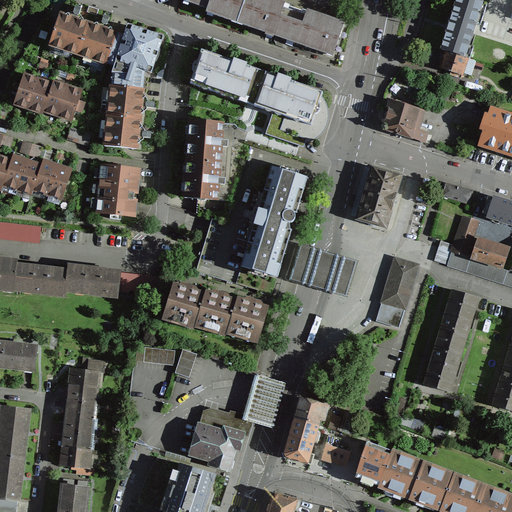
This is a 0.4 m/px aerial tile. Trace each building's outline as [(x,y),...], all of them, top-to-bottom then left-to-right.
[(185,0),(208,8),(207,12),(267,33),(266,34),(274,37),(275,35),(333,55),(344,24),(308,11),(306,15),(284,7),(285,4),(273,0),(185,0)] [(480,10),(483,0),(457,0),(457,3),(480,10)] [(466,57),(480,10),(457,3),(442,50),(446,51),(466,57)] [(64,15),(60,14),(50,45),(107,64),(108,63),(118,34),(118,33),(112,31),(109,24),(107,24),(109,17),(103,15),(101,22),(99,21),(92,24),(82,21),(80,15),(78,14),(81,8),(74,5),(72,12),(71,12),(64,15)] [(89,6),(87,12),(97,16),(100,9),(89,6)] [(128,25),(124,36),(118,34),(108,63),(115,66),(117,62),(144,71),(152,73),(164,37),(128,25)] [(323,92),(202,50),(198,61),(196,62),(194,63),(193,65),(193,66),(193,67),(193,69),(193,71),(194,73),(190,83),(273,112),(265,134),(301,146),(303,145),(304,144),(306,143),(306,141),(307,139),(310,138),(312,137),(314,136),(317,134),(319,132),(319,130),(319,128),(319,124),(320,121),(321,117),(323,115),(325,113),(325,110),(324,108),(323,104),(322,102),(320,101),(323,92)] [(446,51),(441,68),(449,71),(448,74),(461,79),(466,65),(471,67),(473,59),(466,57),(446,51)] [(114,74),(112,85),(143,88),(144,71),(117,62),(115,66),(112,73),(114,74)] [(28,109),(38,79),(24,75),(20,84),(15,83),(12,92),(17,94),(14,104),(28,109)] [(53,84),(38,79),(28,109),(43,114),(44,111),(53,84)] [(68,86),(54,82),(53,84),(44,111),(58,116),(68,86)] [(137,149),(144,89),(143,88),(112,85),(111,85),(105,146),(137,149)] [(453,87),(447,85),(442,98),(449,100),(453,87)] [(82,91),(68,86),(58,116),(73,120),(76,111),(82,113),(85,103),(79,101),(82,91)] [(461,90),(455,88),(451,99),(457,101),(461,90)] [(425,111),(392,100),(382,128),(411,138),(411,137),(425,142),(428,133),(419,129),(425,111)] [(8,109),(2,107),(0,113),(0,117),(5,119),(8,109)] [(511,115),(491,109),(489,116),(486,115),(481,128),(484,130),(480,144),(511,155),(511,115)] [(222,139),(223,123),(212,122),(212,120),(204,120),(204,122),(191,121),(185,198),(198,198),(198,200),(206,201),(207,199),(217,200),(218,184),(226,185),(226,178),(219,177),(222,146),(228,147),(229,139),(222,139)] [(73,141),(77,129),(71,128),(67,139),(73,141)] [(92,134),(77,129),(73,141),(88,146),(92,134)] [(446,144),(449,135),(444,133),(441,143),(446,144)] [(446,144),(444,149),(459,154),(464,138),(450,133),(449,135),(446,144)] [(13,138),(7,136),(3,147),(9,149),(13,138)] [(26,154),(30,143),(24,141),(20,152),(26,154)] [(43,160),(47,149),(36,145),(32,156),(43,160)] [(47,149),(43,160),(49,162),(53,150),(47,149)] [(11,160),(0,156),(0,188),(2,189),(3,185),(11,160)] [(27,160),(13,156),(11,160),(3,185),(18,190),(27,160)] [(76,158),(72,170),(78,172),(82,160),(76,158)] [(33,190),(42,165),(27,160),(18,190),(32,194),(33,190)] [(43,160),(42,165),(33,190),(48,194),(57,165),(49,162),(43,160)] [(82,160),(78,172),(84,174),(88,162),(82,160)] [(72,170),(57,165),(48,194),(63,199),(72,170)] [(137,193),(140,169),(127,168),(127,166),(116,165),(116,167),(103,166),(98,212),(110,214),(110,218),(121,219),(122,215),(135,217),(137,199),(134,199),(134,193),(137,193)] [(307,177),(271,166),(263,194),(259,192),(245,238),(249,239),(241,266),(277,277),(307,177)] [(357,219),(386,227),(401,176),(372,167),(357,219)] [(445,196),(469,203),(472,192),(449,185),(445,196)] [(511,201),(494,196),(485,222),(511,230),(511,201)] [(459,253),(471,218),(464,216),(454,245),(452,251),(459,253)] [(467,256),(479,221),(471,218),(459,253),(467,256)] [(0,221),(0,236),(40,242),(42,226),(0,221)] [(194,236),(180,232),(178,239),(192,243),(194,236)] [(471,257),(503,268),(510,249),(478,238),(471,257)] [(441,240),(439,247),(452,251),(454,245),(441,240)] [(347,298),(358,260),(301,243),(289,280),(347,298)] [(435,261),(448,265),(452,252),(452,251),(439,247),(435,261)] [(466,257),(452,252),(448,265),(447,266),(462,271),(466,257)] [(471,259),(466,257),(462,271),(466,272),(471,259)] [(18,261),(0,258),(0,289),(3,289),(4,288),(13,289),(13,293),(14,293),(14,290),(17,265),(18,261)] [(400,325),(418,266),(396,259),(392,270),(395,271),(381,319),(400,325)] [(511,272),(471,259),(466,272),(511,286),(511,272)] [(17,265),(14,290),(66,296),(67,290),(65,290),(68,271),(17,265)] [(68,266),(68,271),(65,290),(67,290),(118,296),(121,272),(68,266)] [(161,278),(123,275),(122,290),(159,293),(161,278)] [(181,287),(174,285),(164,317),(195,328),(196,325),(205,294),(196,291),(196,290),(193,286),(191,288),(183,285),(181,287)] [(450,392),(479,297),(453,290),(424,385),(450,392)] [(212,294),(205,292),(205,294),(196,325),(226,334),(227,332),(237,301),(228,298),(225,292),(221,294),(214,292),(212,294)] [(246,301),(237,299),(237,301),(227,332),(258,341),(269,308),(261,306),(260,304),(253,301),(252,297),(246,301)] [(0,366),(25,369),(25,368),(34,369),(37,346),(14,343),(0,341),(0,366)] [(511,341),(493,405),(511,410),(511,341)] [(154,363),(174,365),(175,350),(137,346),(135,361),(154,363)] [(175,373),(189,377),(197,354),(183,349),(175,373)] [(89,371),(97,372),(104,372),(105,363),(90,362),(89,371)] [(70,384),(95,387),(97,372),(89,371),(71,369),(70,382),(70,384)] [(286,385),(256,377),(243,422),(274,430),(286,385)] [(68,400),(93,403),(95,387),(70,384),(68,397),(68,400)] [(296,410),(294,417),(319,424),(320,419),(324,420),(327,411),(323,410),(325,404),(300,397),(296,410)] [(66,415),(93,418),(94,403),(93,403),(68,400),(66,412),(66,415)] [(0,430),(0,444),(0,445),(0,447),(0,453),(23,456),(26,434),(29,410),(5,407),(4,416),(2,416),(0,430)] [(239,448),(242,435),(243,434),(242,433),(244,428),(247,429),(248,425),(250,416),(231,411),(228,422),(203,415),(191,454),(212,459),(211,463),(229,468),(235,447),(238,448),(239,448)] [(64,431),(91,434),(93,418),(66,415),(64,428),(64,431)] [(319,424),(294,417),(290,430),(289,434),(314,441),(319,424)] [(62,446),(89,449),(91,434),(64,431),(63,443),(62,446)] [(314,441),(289,434),(284,454),(285,456),(312,464),(315,453),(311,452),(314,441)] [(341,439),(329,435),(326,445),(338,448),(341,439)] [(356,477),(379,485),(392,450),(367,441),(362,455),(356,477)] [(338,448),(326,445),(322,457),(347,464),(350,452),(338,448)] [(89,467),(92,450),(89,449),(62,446),(61,461),(60,464),(77,466),(77,474),(94,476),(95,468),(89,467)] [(392,450),(379,485),(399,493),(409,497),(423,462),(392,450)] [(0,504),(16,507),(16,499),(18,499),(21,477),(23,456),(0,453),(0,504)] [(165,511),(164,511),(202,511),(203,511),(204,511),(207,511),(213,493),(209,492),(215,474),(158,457),(149,471),(143,486),(138,502),(165,511)] [(423,462),(409,497),(420,501),(442,509),(455,474),(423,462)] [(455,474),(442,509),(449,511),(476,511),(486,485),(455,474)] [(62,511),(84,511),(88,488),(63,485),(61,502),(64,503),(63,509),(62,511)] [(511,511),(511,495),(486,485),(476,511),(511,511)] [(274,492),(271,494),(266,511),(293,511),(298,499),(274,492)]
